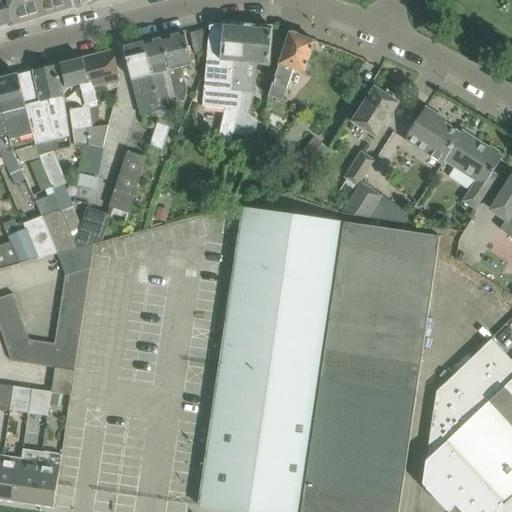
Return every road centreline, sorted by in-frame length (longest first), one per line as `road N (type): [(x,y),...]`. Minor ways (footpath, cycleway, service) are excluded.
road 1 (unclassified): [(0,54),(221,0)]
road 2 (residential): [(511,98),(378,24)]
